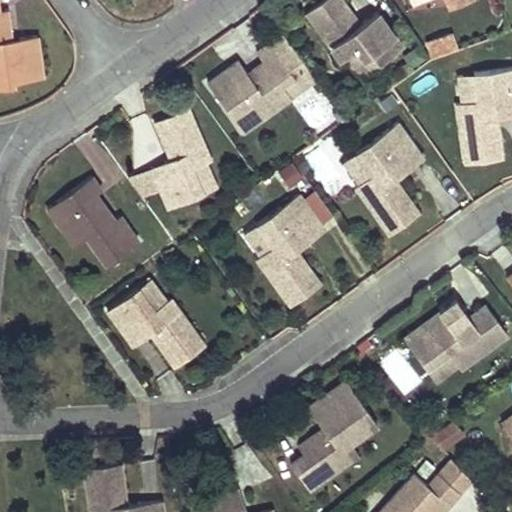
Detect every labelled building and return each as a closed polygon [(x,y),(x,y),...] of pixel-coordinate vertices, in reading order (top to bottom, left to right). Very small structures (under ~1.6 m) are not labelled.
[(373,68),(403,46),(377,10),(360,23),(357,24),(351,15),(353,14),(342,0),(320,0),(305,11),(340,59),(343,56),(357,46),(373,68)] [(471,0),(443,0),(448,12),(473,3),(471,0)] [(0,9),(0,87),(13,86),(12,81),(42,77),(37,35),(19,38),(19,41),(11,42),(11,38),(7,8),(0,9)] [(351,15),(357,24),(360,23),(353,14),(351,15)] [(456,33),(425,44),(431,60),(461,49),(456,33)] [(238,60),(207,82),(242,131),(290,96),(281,83),(293,75),(270,43),(257,52),(263,61),(247,73),(241,64),(238,60)] [(359,78),(373,68),(357,46),(343,56),(359,78)] [(241,64),(247,73),(263,61),(257,52),(241,64)] [(457,103),(465,161),(502,157),(498,127),(495,127),(494,115),(496,115),(511,113),(511,68),(475,73),(478,100),(462,102),(457,103)] [(478,100),(475,73),(459,75),(462,102),(478,100)] [(302,88),(293,75),(281,83),(290,96),(302,88)] [(397,103),(390,93),(380,101),(387,110),(397,103)] [(170,158),(150,167),(160,189),(168,208),(202,193),(191,168),(207,161),(211,160),(188,106),(154,121),(166,148),(168,147),(172,158),(170,158)] [(355,186),(389,234),(419,212),(401,188),(399,189),(392,180),(394,178),(424,157),(398,121),(355,152),(372,174),(358,183),(355,186)] [(372,174),(355,152),(342,161),(358,183),(372,174)] [(191,168),(202,193),(217,186),(207,161),(191,168)] [(279,171),(289,185),(302,177),(291,161),(279,171)] [(150,167),(127,177),(142,196),(160,189),(150,167)] [(91,175),(47,207),(62,227),(74,219),(86,235),(106,263),(138,240),(119,214),(114,218),(96,193),(101,189),(91,175)] [(394,178),(392,180),(399,189),(401,188),(394,178)] [(256,257),(290,305),(320,283),(303,259),(301,261),(294,251),(296,249),(325,228),(299,192),(257,223),(273,245),(260,254),(256,257)] [(74,243),(86,235),(74,219),(62,227),(74,243)] [(273,245),(257,223),(244,232),(260,254),(273,245)] [(296,249),(294,251),(301,261),(303,259),(296,249)] [(151,277),(137,287),(153,309),(166,299),(151,277)] [(137,287),(106,309),(133,345),(150,332),(152,331),(159,340),(157,341),(175,366),(205,344),(170,297),(166,299),(153,309),(137,287)] [(440,310),(404,337),(426,367),(448,351),(458,364),(461,368),(508,333),(486,304),(462,321),(464,323),(454,330),(453,328),(440,310)] [(453,328),(454,330),(464,323),(462,321),(453,328)] [(159,340),(152,331),(150,332),(157,341),(159,340)] [(448,351),(426,367),(436,380),(458,364),(448,351)] [(377,423),(346,379),(307,406),(318,421),(321,419),(326,426),(323,427),(298,445),(304,453),(290,463),(309,489),(337,469),(329,457),(350,443),(377,423)] [(511,413),(501,421),(511,437),(511,413)] [(452,420),(430,435),(442,448),(462,434),(452,420)] [(329,457),(337,469),(358,454),(350,443),(329,457)] [(120,462),(84,467),(89,511),(163,511),(161,499),(126,503),(123,504),(122,492),(124,492),(120,462)] [(414,472),(378,511),(432,511),(443,500),(448,504),(459,491),(438,473),(428,485),(414,472)] [(272,511),(270,507),(255,511),(244,511),(236,487),(226,490),(221,474),(190,485),(199,511),(272,511)] [(443,500),(432,511),(440,511),(448,504),(443,500)]
